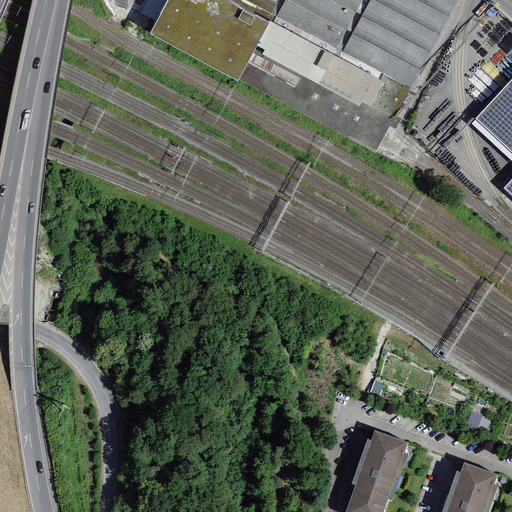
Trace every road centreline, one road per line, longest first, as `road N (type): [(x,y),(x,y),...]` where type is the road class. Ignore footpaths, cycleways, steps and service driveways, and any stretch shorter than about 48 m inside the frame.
road 1 (motorway): [(44,511),(21,319),(41,47)]
road 2 (residential): [(332,511),(354,418),(511,475)]
road 3 (unclassified): [(0,320),(62,344),(96,379),(111,422),(110,511)]
road 4 (motorway): [(0,235),(41,47)]
